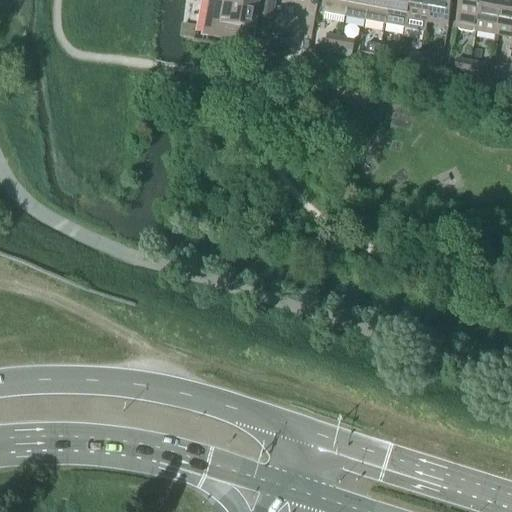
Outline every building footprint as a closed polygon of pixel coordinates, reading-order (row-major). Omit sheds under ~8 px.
[(210,0),(210,1),(259,10),(260,6),(261,0),(210,0)] [(326,0),(324,15),(345,19),(348,0),(326,0)] [(348,0),(345,19),(365,22),(369,0),(348,0)] [(369,0),(365,22),(385,26),(389,0),(369,0)] [(389,0),(385,26),(405,30),(410,0),(389,0)] [(410,0),(405,30),(425,34),(427,24),(431,0),(410,0)] [(453,0),(431,0),(427,24),(448,28),(453,0)] [(475,33),(476,33),(482,0),(460,0),(455,29),(457,29),(459,32),(472,35),(475,33)] [(482,0),(476,33),(496,37),(502,0),(482,0)] [(502,0),(496,37),(511,39),(511,0),(508,0),(502,0)] [(259,10),(210,1),(203,36),(247,44),(249,30),(255,31),(258,15),(259,10)] [(260,6),(259,10),(273,13),(275,4),(268,3),(260,6)] [(273,13),(259,10),(258,15),(265,21),(272,22),(273,13)] [(325,47),(339,50),(341,39),(327,37),(325,47)] [(341,39),(339,50),(353,52),(355,42),(341,39)] [(366,55),(379,57),(381,47),(368,44),(366,55)] [(381,47),(379,57),(393,60),(395,49),(381,47)] [(406,62),(419,65),(421,54),(407,52),(406,62)] [(421,54),(419,65),(433,67),(435,57),(421,54)] [(455,71),(468,74),(470,64),(457,61),(455,71)] [(470,64),(468,74),(482,77),(484,66),(470,64)] [(495,79),(508,81),(510,71),(497,69),(495,79)]
